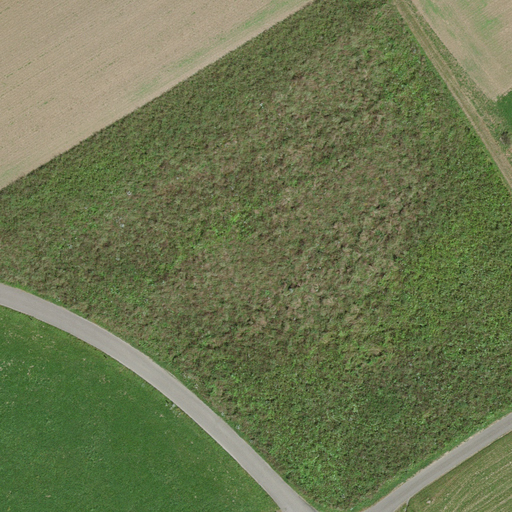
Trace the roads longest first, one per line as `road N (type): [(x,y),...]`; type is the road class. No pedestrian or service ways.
road 1 (unclassified): [(297,511),(178,391),(104,339),(0,293)]
road 2 (track): [(511,178),(398,0)]
road 3 (track): [(511,421),(381,511)]
